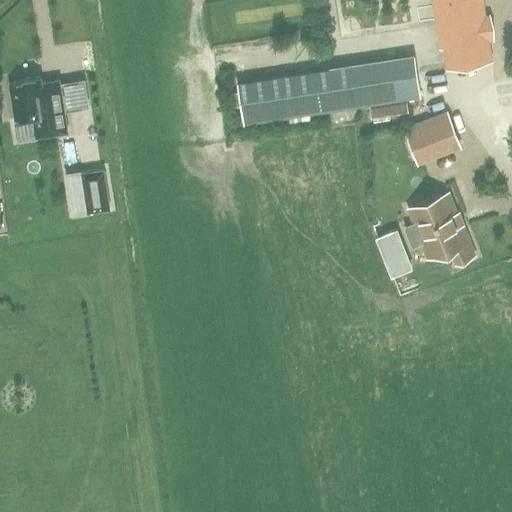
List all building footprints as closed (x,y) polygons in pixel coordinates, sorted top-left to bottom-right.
[(439,0),(449,66),(491,60),(491,59),(488,59),(485,37),(489,36),(487,19),(482,20),(479,0),(439,0)] [(420,97),(414,57),(237,83),(243,123),(420,97)] [(68,136),(59,83),(42,86),(41,80),(9,85),(16,124),(34,121),(37,141),(68,136)] [(486,99),(470,104),(477,124),(493,118),(486,99)] [(406,102),(369,108),(371,119),(408,113),(406,102)] [(414,153),(458,135),(450,115),(406,132),(414,153)] [(86,194),(70,196),(73,215),(110,209),(104,169),(82,173),(86,194)] [(448,194),(409,209),(416,228),(420,226),(424,237),(420,239),(427,257),(451,248),(456,262),(474,256),(462,226),(461,227),(448,194)]
